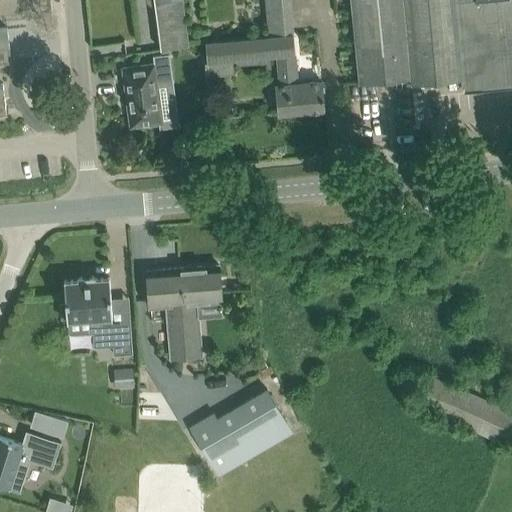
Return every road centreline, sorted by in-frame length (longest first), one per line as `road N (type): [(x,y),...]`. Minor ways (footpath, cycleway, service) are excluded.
road 1 (tertiary): [(90,211),(511,171)]
road 2 (unclassified): [(90,211),(68,0)]
